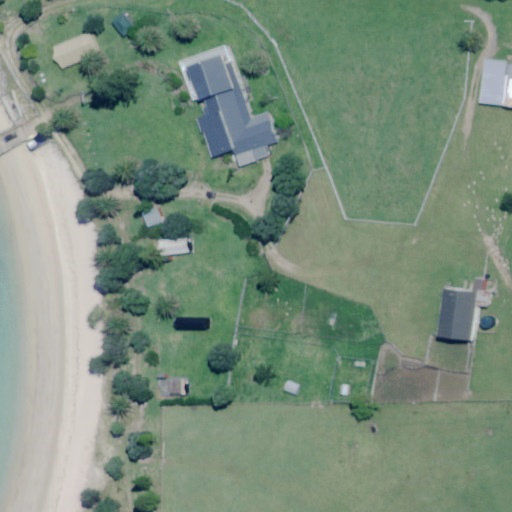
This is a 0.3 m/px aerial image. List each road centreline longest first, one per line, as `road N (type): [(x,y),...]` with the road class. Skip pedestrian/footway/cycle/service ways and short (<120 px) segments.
road 1 (track): [(0,37),(94,188),(228,204),(259,228),(280,265),(305,275),(353,272),(422,245),(461,241),(483,245),(511,285)]
road 2 (track): [(139,0),(230,10),(267,41),(353,272)]
